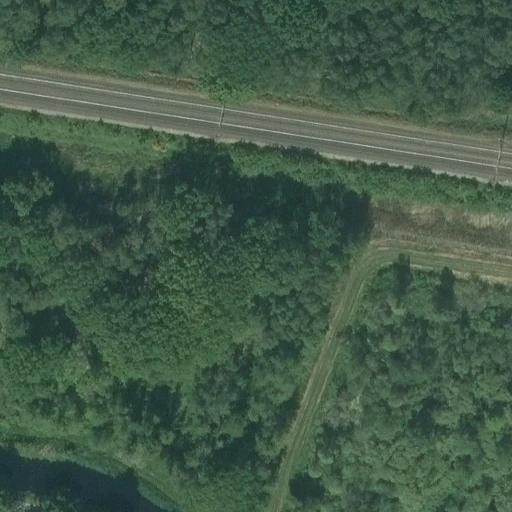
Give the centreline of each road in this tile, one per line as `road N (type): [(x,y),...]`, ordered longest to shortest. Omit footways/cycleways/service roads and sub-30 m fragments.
road 1 (track): [(275,511),(372,250),(511,270)]
road 2 (track): [(0,444),(89,460),(173,511)]
